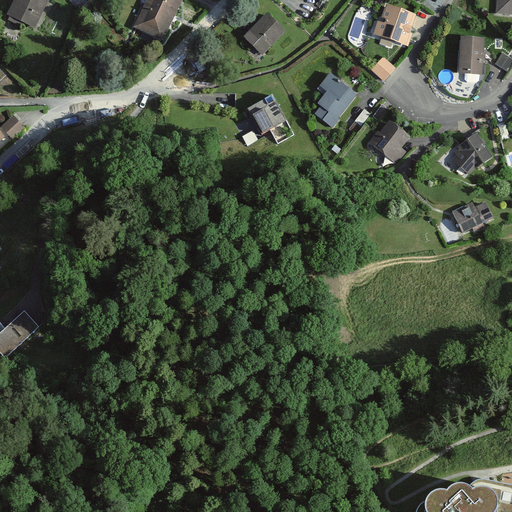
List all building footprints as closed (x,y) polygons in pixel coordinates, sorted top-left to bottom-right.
[(47,0),(14,0),(8,15),(35,27),(47,0)] [(182,0),(147,0),(148,0),(135,28),(162,41),(182,0)] [(511,0),(496,0),(496,14),(511,14),(511,0)] [(415,16),(386,6),(382,18),(385,19),(383,25),(377,22),(373,34),(407,46),(412,34),(409,33),(415,16)] [(285,32),(267,15),(244,38),(261,55),(285,32)] [(483,39),(460,38),(459,74),(465,74),(465,80),(467,82),(476,82),(478,80),(478,75),(482,75),(483,39)] [(508,67),(511,60),(511,58),(507,55),(502,64),(508,67)] [(383,58),(372,70),(383,81),(395,69),(383,58)] [(356,95),(330,74),(320,87),(326,92),(317,103),(322,107),(315,115),(330,127),(356,95)] [(286,121),(273,97),(249,110),(262,134),(286,121)] [(390,112),(383,106),(374,118),(380,124),(390,112)] [(370,115),(364,110),(348,129),(355,134),(370,115)] [(13,116),(1,127),(12,139),(24,128),(13,116)] [(409,138),(389,121),(380,133),(378,132),(369,143),(395,164),(405,152),(404,151),(401,148),(409,138)] [(253,131),(244,135),(247,143),(256,139),(253,131)] [(492,157),(476,135),(458,147),(460,151),(451,160),(467,175),(473,169),(481,164),(492,157)] [(30,198),(24,190),(16,197),(23,204),(30,198)] [(452,213),(462,233),(472,228),(474,232),(483,228),(481,223),(492,217),(485,203),(474,209),(471,204),(452,213)] [(0,324),(0,354),(4,359),(38,327),(24,311),(4,329),(0,324)] [(419,509),(416,511),(497,511),(499,509),(510,511),(511,511),(511,487),(504,486),(497,485),(494,485),(490,486),(486,489),(481,488),(476,489),(472,491),(468,489),(465,487),(462,487),(457,487),(454,489),(450,491),(448,494),(446,493),(442,492),(438,492),(433,494),(428,499),(426,504),(422,506),(419,509)]
